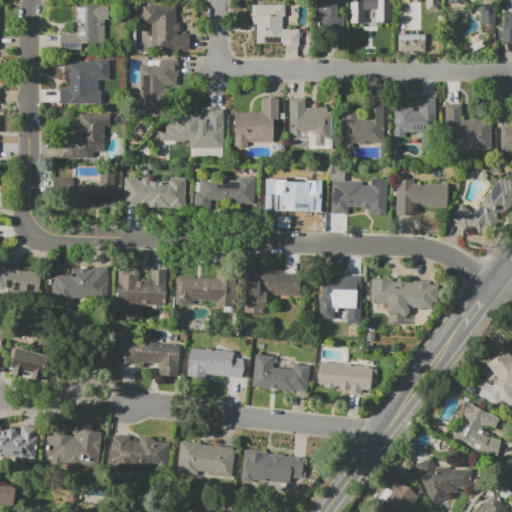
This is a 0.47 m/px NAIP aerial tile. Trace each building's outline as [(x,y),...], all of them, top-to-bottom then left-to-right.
[(344,32),(317,32),(317,17),(318,17),(318,10),(317,10),(317,1),(318,1),(318,0),(337,0),(337,18),(344,18),(344,32)] [(394,0),(394,18),(380,18),(375,18),(375,0),(394,0)] [(438,0),(439,1),(438,1),(438,11),(425,11),(425,0),(438,0)] [(252,5),(284,5),(284,30),(298,30),(298,43),(256,43),(256,26),(252,26),(252,5)] [(75,6),(108,6),(108,20),(104,20),(104,44),(81,44),(81,50),(61,50),(61,32),(75,32),(75,6)] [(176,6),(176,23),(179,23),(179,32),(176,32),(176,34),(189,34),(189,49),(151,48),(151,24),(143,23),(143,6),(176,6)] [(480,7),(495,7),(495,23),(493,23),(493,34),(487,34),(487,23),(480,23),(480,7)] [(503,13),(511,13),(511,41),(502,41),(502,27),(503,27),(503,13)] [(380,18),(394,18),(394,42),(380,42),(380,18)] [(398,35),(425,34),(425,51),(398,51),(398,35)] [(148,59),(178,59),(178,76),(176,76),(176,89),(164,89),(164,117),(152,117),(152,115),(140,115),(140,64),(148,64),(148,59)] [(69,61),(96,62),(96,66),(106,66),(106,80),(96,80),(96,104),(59,104),(59,88),(68,88),(69,61)] [(273,142),(247,141),(247,146),(234,146),(234,113),(262,113),(262,98),(278,98),(278,120),(273,120),(273,142)] [(290,140),(290,98),(305,98),(305,107),(332,108),(332,149),(308,149),(308,140),(290,140)] [(393,136),(394,106),(406,106),(406,107),(413,107),(413,111),(418,111),(418,98),(435,98),(435,124),(429,124),(429,132),(406,132),(406,137),(393,136)] [(342,114),(357,115),(357,118),(367,118),(368,99),(384,99),(384,143),(353,143),(353,148),(341,148),(342,114)] [(471,147),(445,147),(445,104),(461,104),(461,120),(471,120),(471,117),(491,117),(491,149),(470,149),(471,147)] [(223,110),(223,149),(190,148),(190,140),(174,140),(174,121),(197,121),(197,123),(207,123),(207,110),(223,110)] [(79,114),(109,114),(109,125),(104,125),(104,151),(92,151),(92,158),(60,158),(60,135),(79,135),(79,114)] [(501,126),(511,126),(511,148),(501,148),(501,126)] [(221,148),(194,148),(194,155),(221,156),(221,148)] [(54,177),(74,178),(74,184),(94,184),(94,183),(98,183),(99,173),(117,173),(117,206),(54,206),(54,177)] [(195,208),(196,180),(238,181),(238,177),(255,178),(254,204),(238,203),(238,200),(210,199),(210,208),(195,208)] [(185,178),(184,209),(170,208),(171,206),(169,206),(169,207),(148,207),(138,207),(138,206),(124,206),(124,178),(137,178),(137,181),(141,181),(143,179),(144,178),(147,178),(149,179),(149,180),(149,181),(149,182),(158,182),(158,183),(161,183),(161,181),(168,181),(169,178),(185,178)] [(265,178),(287,179),(286,187),(306,187),(306,192),(323,192),(322,210),(264,208),(265,178)] [(453,220),(457,214),(455,212),(461,204),(473,213),(486,196),(488,196),(491,191),(490,191),(500,178),(502,180),(504,178),(507,181),(509,178),(511,180),(511,204),(485,239),(468,225),(465,229),(453,220)] [(332,182),(363,182),(363,186),(370,186),(370,179),(387,179),(386,215),(369,214),(370,207),(348,206),(347,214),(331,213),(332,182)] [(447,207),(413,206),(413,216),(396,215),(397,179),(414,180),(414,184),(447,185),(447,207)] [(0,259),(8,270),(8,268),(40,273),(37,293),(9,289),(0,296),(0,259)] [(107,298),(54,297),(55,274),(70,275),(70,269),(78,269),(79,268),(87,268),(87,269),(94,269),(94,268),(108,269),(107,298)] [(165,305),(116,304),(117,272),(120,272),(120,270),(126,270),(126,271),(130,272),(130,271),(137,271),(137,272),(139,272),(139,279),(150,279),(150,270),(167,270),(165,305)] [(216,305),(216,301),(193,300),(193,304),(175,304),(176,277),(217,278),(217,271),(233,272),(232,306),(216,305)] [(246,272),(262,273),(262,275),(267,275),(267,273),(300,274),(299,297),(265,295),(264,313),(245,313),(246,272)] [(362,277),(360,307),(362,307),(361,323),(347,322),(348,303),(339,302),(338,313),(319,312),(320,296),(322,296),(323,275),(334,276),(334,274),(349,274),(349,277),(362,277)] [(431,308),(412,307),(412,305),(407,305),(407,312),(387,311),(388,303),(371,302),(372,278),(392,279),(392,281),(397,281),(404,281),(404,282),(412,282),(412,280),(431,281),(431,283),(441,284),(440,302),(432,302),(431,308)] [(180,346),(176,377),(160,375),(161,364),(133,361),(132,363),(118,363),(118,359),(116,359),(117,344),(116,344),(117,337),(130,339),(130,341),(180,346)] [(242,377),(206,374),(206,379),(188,377),(190,348),(233,352),(233,358),(244,359),(242,377)] [(15,349),(47,356),(43,375),(40,374),(39,380),(32,378),(33,373),(23,371),(22,376),(13,374),(14,368),(11,368),(15,349)] [(252,387),(255,354),(272,356),(271,367),(294,369),(294,364),(309,365),(306,393),(252,387)] [(511,357),(511,385),(496,397),(483,378),(511,357)] [(321,361),(378,367),(376,385),(371,385),(370,390),(359,389),(359,386),(336,384),(335,389),(325,388),(325,383),(318,382),(321,361)] [(487,438),(500,441),(497,455),(480,452),(452,437),(464,414),(462,414),(468,403),(499,419),(493,429),(484,424),(481,429),(489,434),(487,438)] [(52,461),(51,461),(51,457),(45,456),(49,425),(66,427),(65,434),(74,435),(75,423),(92,425),(92,431),(102,432),(97,467),(61,462),(61,464),(60,465),(58,466),(56,466),(54,465),(53,464),(52,462),(52,461)] [(0,447),(0,426),(1,427),(1,430),(7,430),(9,429),(10,428),(12,428),(14,428),(15,429),(16,431),(19,432),(19,435),(20,435),(21,426),(38,427),(37,431),(41,432),(39,452),(0,447)] [(170,443),(168,467),(140,464),(140,469),(110,467),(113,435),(130,436),(129,440),(139,441),(140,436),(155,438),(155,441),(170,443)] [(180,441),(234,446),(231,478),(177,473),(180,441)] [(244,450),(248,450),(263,451),(263,452),(267,452),(267,455),(270,455),(270,454),(284,455),(284,457),(307,459),(305,478),(290,477),(289,484),(242,479),(244,450)] [(433,504),(415,465),(430,458),(434,466),(451,466),(451,469),(471,469),(470,487),(457,487),(457,493),(447,493),(448,496),(433,504)] [(418,496),(404,511),(372,511),(370,510),(395,478),(418,496)] [(0,504),(0,485),(15,487),(12,506),(0,504)] [(475,511),(484,505),(482,502),(494,494),(506,511),(475,511)] [(257,511),(247,503),(240,511),(257,511)] [(249,511),(252,509),(256,511),(258,511),(266,503),(275,511),(249,511)]
